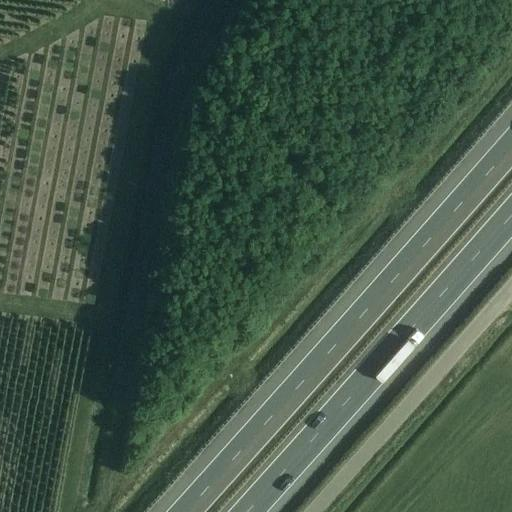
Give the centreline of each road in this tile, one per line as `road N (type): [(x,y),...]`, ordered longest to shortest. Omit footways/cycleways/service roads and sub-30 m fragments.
road 1 (motorway): [(511,145),(186,511)]
road 2 (motorway): [(247,511),(511,213)]
road 3 (unclassified): [(311,511),(511,285)]
